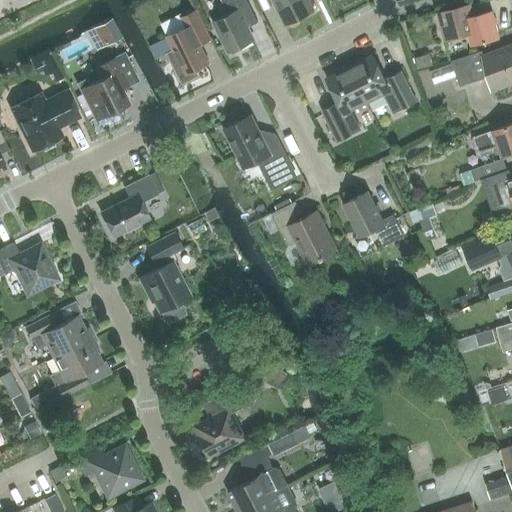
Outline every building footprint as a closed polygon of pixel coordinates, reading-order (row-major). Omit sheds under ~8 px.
[(247,28),(258,22),(247,0),(222,0),(229,14),(215,21),(230,52),(253,40),(247,28)] [(273,0),(285,24),(314,10),(309,0),(273,0)] [(471,44),(498,37),(492,11),(474,15),(471,3),(436,12),(443,40),(468,33),(471,44)] [(200,44),(211,39),(197,10),(182,17),(187,27),(167,36),(174,50),(166,53),(182,84),(199,76),(195,69),(209,62),(200,44)] [(112,17),(87,30),(96,48),(121,35),(112,17)] [(491,89),(511,81),(511,44),(484,55),(482,50),(451,61),(460,86),(487,76),(491,89)] [(50,48),(29,58),(37,73),(42,71),(44,76),(60,68),(50,48)] [(86,80),(78,84),(98,123),(112,116),(109,112),(124,105),(117,90),(137,80),(124,53),(97,67),(102,78),(88,85),(86,80)] [(350,66),(368,102),(384,94),(394,112),(416,101),(402,71),(385,79),(373,55),(350,66)] [(351,110),(368,102),(350,66),(327,78),(339,103),(323,111),(338,140),(360,129),(351,110)] [(68,123),(80,117),(67,90),(45,101),(41,93),(11,108),(32,151),(63,135),(57,124),(63,121),(68,123)] [(265,176),(291,164),(276,134),(264,140),(252,115),(225,129),(244,167),(257,160),(265,176)] [(502,156),(511,152),(511,122),(492,129),(493,131),(474,137),(478,150),(498,144),(502,156)] [(0,175),(8,172),(0,154),(0,143),(5,141),(0,131),(0,130),(0,175)] [(470,170),(474,182),(507,170),(503,159),(470,170)] [(141,203),(159,194),(149,174),(124,187),(130,197),(101,212),(114,237),(149,219),(141,203)] [(511,194),(511,177),(493,184),(497,196),(511,191),(511,194)] [(383,246),(404,236),(394,214),(383,220),(369,191),(343,204),(360,236),(374,229),(383,246)] [(309,264),(336,250),(316,211),(305,217),(296,201),(263,218),(271,234),(280,229),(288,246),(297,241),(309,264)] [(160,312),(162,311),(168,322),(186,313),(180,302),(191,296),(170,255),(183,248),(175,232),(146,247),(154,263),(156,262),(159,267),(139,278),(152,302),(154,301),(160,312)] [(511,238),(496,246),(491,234),(463,246),(473,268),(511,251),(511,238)] [(28,294),(58,279),(41,244),(20,255),(14,243),(0,249),(0,274),(1,276),(16,269),(28,294)] [(509,321),(511,320),(511,279),(511,278),(485,287),(489,298),(500,294),(509,321)] [(53,357),(90,338),(78,314),(59,324),(53,313),(25,327),(37,350),(47,344),(53,357)] [(511,320),(509,321),(495,326),(502,350),(511,347),(511,320)] [(492,329),(476,334),(479,346),(496,341),(492,329)] [(90,338),(53,357),(60,370),(50,375),(62,398),(89,384),(83,372),(102,363),(90,338)] [(232,413),(245,407),(235,388),(204,404),(211,418),(196,426),(200,436),(210,456),(245,438),(232,413)] [(293,432),(291,433),(297,445),(311,437),(309,433),(305,426),(293,432)] [(238,510),(287,485),(280,469),(273,467),(268,456),(272,454),(267,443),(240,457),(245,483),(228,491),(238,510)] [(511,487),(511,444),(500,449),(511,487)] [(109,494),(140,478),(124,447),(105,457),(100,447),(78,459),(87,476),(96,471),(109,494)] [(508,479),(486,484),(488,494),(510,490),(508,479)] [(335,481),(319,489),(329,511),(335,511),(344,508),(335,481)] [(287,485),(238,510),(238,511),(296,511),(295,510),(298,505),(287,485)] [(156,511),(151,502),(141,507),(135,497),(113,508),(115,511),(156,511)] [(475,511),(472,501),(437,511),(436,511),(475,511)]
